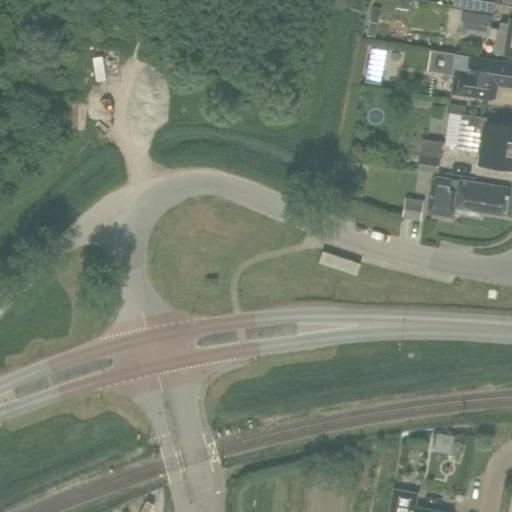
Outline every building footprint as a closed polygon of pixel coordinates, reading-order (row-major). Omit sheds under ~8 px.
[(511,0),(453,0),(453,4),(492,11),(494,1),(511,4),(511,0)] [(374,37),(380,8),(372,7),(366,35),(374,37)] [(458,31),(488,35),(492,14),(462,9),(458,31)] [(511,18),(510,18),(509,23),(500,22),(499,29),(496,28),(493,52),(511,55),(511,18)] [(372,48),(365,81),(379,84),(385,51),(372,48)] [(451,73),(454,54),(444,52),(433,50),(431,50),(428,71),(450,74),(451,73)] [(511,62),(454,54),(451,73),(454,73),(451,92),(495,99),(497,84),(511,86),(511,62)] [(479,153),(477,165),(511,169),(511,126),(485,122),(486,117),(461,113),(456,149),(479,153)] [(437,172),(440,158),(442,141),(422,138),(420,155),(417,169),(437,172)] [(508,188),(432,176),(427,213),(453,217),(453,213),(479,217),(480,211),(504,215),(507,193),(508,188)] [(423,200),(405,197),(402,216),(420,219),(423,200)] [(465,446),(461,442),(456,441),(452,444),(451,449),(454,453),(459,454),(464,451),(465,446)] [(447,511),(415,506),(418,493),(394,489),(391,508),(390,508),(389,511),(447,511)]
